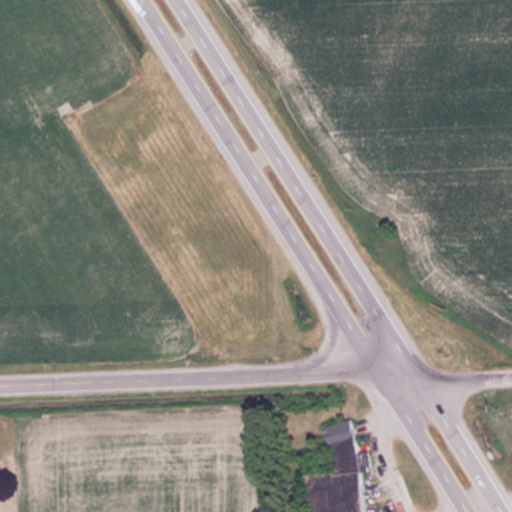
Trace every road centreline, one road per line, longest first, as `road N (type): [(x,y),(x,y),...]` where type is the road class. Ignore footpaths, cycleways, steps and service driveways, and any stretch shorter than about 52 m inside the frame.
road 1 (primary): [(143,0),(468,511)]
road 2 (primary): [(508,511),(183,0)]
road 3 (tertiary): [(423,376),(374,360),(0,377)]
